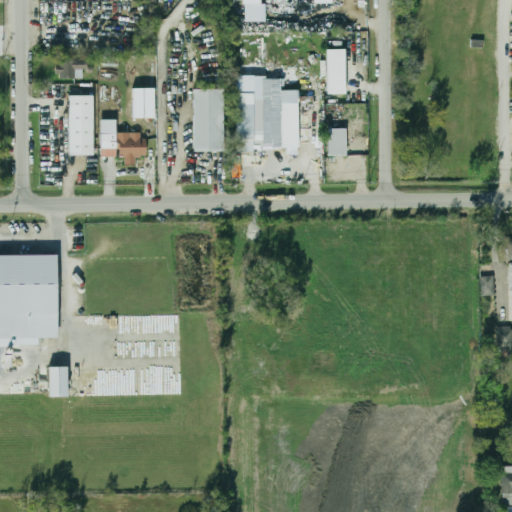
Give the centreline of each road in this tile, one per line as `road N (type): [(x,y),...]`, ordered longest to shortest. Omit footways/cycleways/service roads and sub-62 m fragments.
road 1 (tertiary): [(511,200),(24,205)]
road 2 (residential): [(24,205),(22,0)]
road 3 (residential): [(387,203),(386,0)]
